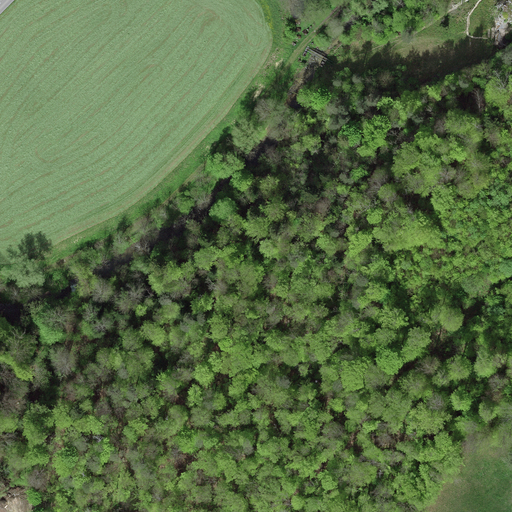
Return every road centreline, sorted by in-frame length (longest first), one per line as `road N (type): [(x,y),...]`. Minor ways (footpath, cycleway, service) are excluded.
road 1 (track): [(348,0),(301,46),(220,154),(131,229),(0,289)]
road 2 (track): [(269,511),(363,425),(416,358),(435,351),(511,360)]
